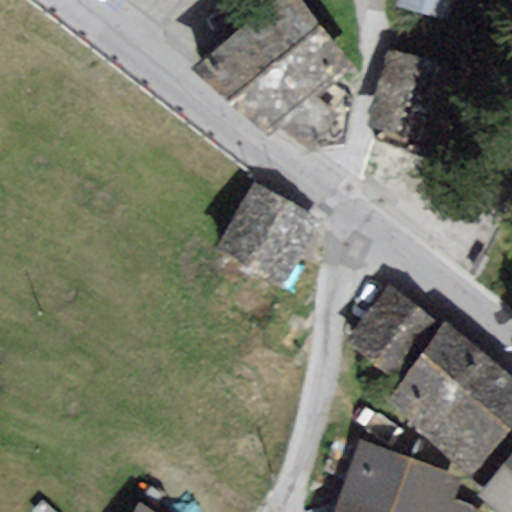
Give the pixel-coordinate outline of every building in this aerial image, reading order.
[(323,41),(293,0),(282,0),(202,68),(268,118),(338,62),(323,41)] [(409,0),(409,3),(451,11),(452,0),(409,0)] [(456,71),(396,54),(378,119),(437,136),(456,71)] [(308,215),(258,189),(228,246),(278,272),(308,215)] [(432,323),(393,294),(357,341),(376,356),(395,371),(432,323)] [(511,423),(511,391),(448,334),(393,395),(473,466),(511,423)] [(386,454),(365,447),(342,511),(474,511),(446,503),(455,478),(386,454)] [(511,511),(511,460),(487,494),(510,511),(511,511)]
